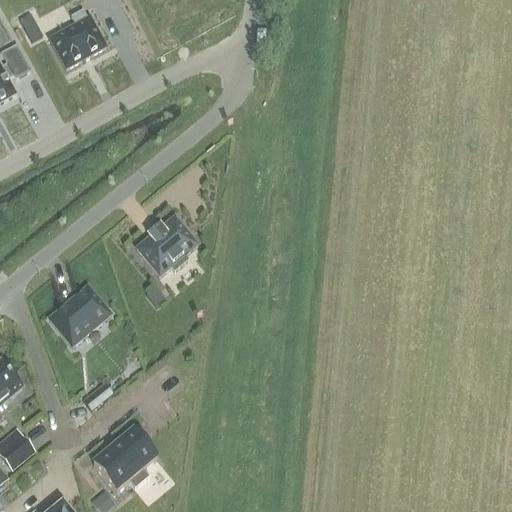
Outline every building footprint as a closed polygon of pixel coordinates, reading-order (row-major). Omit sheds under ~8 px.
[(70,20),(75,29),(49,43),(65,73),(105,51),(89,21),(87,22),(82,13),(70,20)] [(19,24),(32,47),(43,41),(30,18),(19,24)] [(0,110),(16,102),(7,84),(13,81),(15,84),(30,77),(16,52),(2,60),(8,71),(1,74),(0,71),(0,110)] [(149,243),(137,254),(159,280),(171,270),(175,273),(188,262),(185,258),(197,248),(174,221),(161,232),(160,231),(148,241),(149,243)] [(156,291),(147,299),(157,311),(166,304),(156,291)] [(72,351),(110,319),(87,292),(49,323),(72,351)] [(0,409),(22,392),(1,366),(0,366),(0,409)] [(108,383),(87,403),(97,413),(118,394),(108,383)] [(143,474),(157,463),(134,435),(93,469),(116,496),(129,485),(135,491),(148,480),(143,474)] [(0,461),(12,476),(36,457),(23,441),(0,459),(0,461)] [(0,490),(9,483),(0,472),(0,490)] [(104,497),(92,507),(95,511),(109,511),(114,508),(104,497)]
